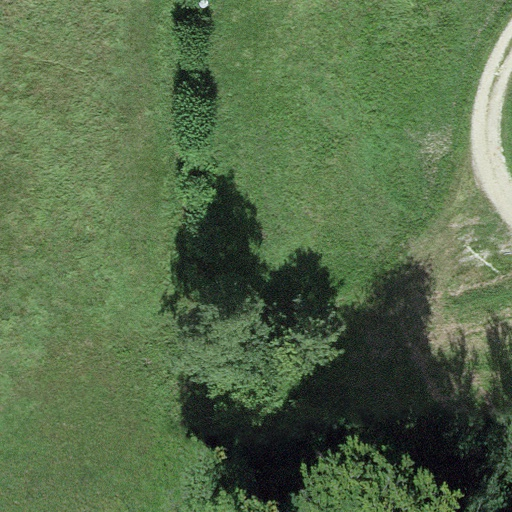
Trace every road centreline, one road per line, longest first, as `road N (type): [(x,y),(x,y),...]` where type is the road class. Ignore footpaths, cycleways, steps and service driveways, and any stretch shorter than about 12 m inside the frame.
road 1 (track): [(278,511),(270,442),(288,384),(381,316),(511,259)]
road 2 (track): [(511,199),(489,137),(494,86),(511,46)]
